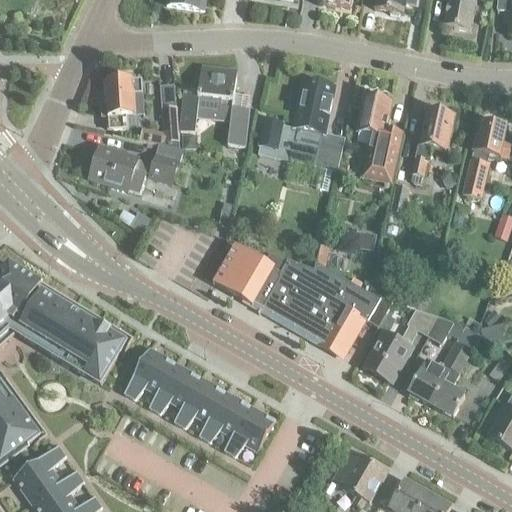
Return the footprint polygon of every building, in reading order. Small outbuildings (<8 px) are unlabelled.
[(210,0),(168,0),(167,11),(205,16),(207,1),(210,1),(210,0)] [(324,0),(324,7),(350,11),(351,0),(324,0)] [(417,0),(376,0),(375,13),(405,18),(408,0),(411,0),(417,1),(417,0)] [(449,0),(444,29),(471,34),(476,4),(477,3),(464,1),(464,0),(449,0)] [(511,0),(498,0),(497,15),(506,16),(505,28),(509,28),(508,40),(511,39),(511,0)] [(186,98),(181,133),(195,134),(196,121),(232,125),(229,148),(246,150),(250,112),(233,110),(235,98),(238,76),(202,72),(200,94),(199,99),(186,98)] [(108,107),(102,108),(102,121),(109,121),(110,133),(128,132),(127,120),(145,119),(143,82),(107,84),(108,107)] [(295,130),(291,154),(294,155),(293,165),(316,170),(321,148),(327,149),(331,129),(327,128),(335,91),(306,85),(298,122),(297,122),(295,130)] [(366,100),(359,136),(374,138),(365,180),(391,186),(402,137),(388,134),(394,107),(366,100)] [(181,145),(180,136),(180,135),(179,134),(180,130),(178,110),(161,112),(164,146),(179,145),(181,145)] [(418,149),(419,149),(412,179),(424,181),(425,182),(429,165),(431,165),(434,152),(448,155),(455,119),(429,113),(424,137),(421,137),(418,149)] [(278,152),(283,129),(283,127),(266,124),(261,148),(278,152)] [(473,157),(502,163),(508,131),(483,125),(479,142),(476,142),(473,157)] [(183,153),(184,153),(198,153),(198,138),(183,139),(183,153)] [(159,147),(156,158),(181,165),(184,153),(183,153),(180,152),(163,148),(159,147)] [(327,149),(322,171),(339,174),(344,152),(327,149)] [(100,152),(90,184),(127,195),(129,196),(130,193),(140,197),(146,178),(135,175),(139,164),(100,152)] [(181,165),(156,158),(149,181),(173,189),(181,165)] [(490,169),(472,164),(464,199),(481,203),(490,169)] [(412,179),(411,183),(415,188),(423,189),(424,181),(412,179)] [(150,199),(173,204),(176,191),(154,185),(150,199)] [(396,189),(391,215),(405,218),(411,192),(396,189)] [(124,214),(119,223),(130,229),(135,220),(124,214)] [(405,218),(391,215),(389,225),(403,228),(405,218)] [(494,241),(508,245),(511,232),(511,220),(503,217),(494,241)] [(358,234),(354,250),(374,255),(378,238),(358,234)] [(241,248),(215,288),(253,310),(254,308),(321,346),(320,349),(343,362),(365,324),(379,332),(394,306),(371,299),(326,273),(317,268),(315,274),(313,273),(231,241),(230,244),(241,248)] [(288,244),(283,260),(290,262),(295,247),(288,244)] [(10,268),(0,277),(0,318),(15,327),(23,314),(30,318),(37,307),(32,303),(42,287),(10,268)] [(11,334),(0,343),(0,350),(1,352),(2,351),(17,337),(19,338),(46,355),(75,307),(42,287),(32,303),(37,307),(30,318),(23,314),(15,327),(11,334)] [(414,293),(407,309),(426,316),(432,299),(414,293)] [(75,307),(46,355),(74,372),(103,324),(75,307)] [(427,317),(417,313),(408,329),(409,330),(418,335),(429,341),(440,321),(427,317)] [(0,318),(0,343),(11,334),(15,327),(0,318)] [(440,321),(429,341),(442,348),(448,338),(455,326),(440,321)] [(103,324),(74,372),(101,388),(130,340),(103,324)] [(455,326),(448,338),(459,344),(467,331),(466,330),(455,327),(455,326)] [(483,342),(503,337),(505,336),(503,328),(481,333),(483,342)] [(459,344),(458,346),(473,355),(482,340),(473,335),(467,331),(459,344)] [(386,338),(366,373),(391,387),(411,352),(409,351),(400,346),(386,338)] [(457,346),(444,368),(452,373),(460,378),(473,355),(465,350),(458,346),(457,346)] [(129,391),(124,398),(136,404),(141,398),(146,392),(157,398),(175,367),(159,358),(150,353),(129,391)] [(424,368),(408,397),(432,410),(452,373),(444,368),(442,372),(432,366),(424,368)] [(154,405),(149,412),(161,419),(166,412),(171,407),(182,413),(200,382),(184,372),(177,368),(175,367),(157,398),(154,405)] [(460,378),(452,373),(432,410),(454,422),(457,417),(466,400),(452,392),(460,378)] [(179,419),(174,426),(186,433),(191,426),(196,421),(207,427),(225,396),(209,387),(202,383),(200,382),(182,413),(179,419)] [(0,388),(0,429),(27,410),(7,384),(0,388)] [(204,433),(199,441),(211,447),(216,441),(221,435),(232,441),(250,410),(234,401),(227,397),(225,396),(207,427),(204,433)] [(27,410),(0,429),(0,468),(1,469),(46,436),(27,410)] [(229,448),(225,455),(236,461),(241,455),(246,449),(259,456),(277,425),(259,415),(252,411),(250,410),(232,441),(229,448)] [(511,414),(506,411),(488,442),(511,455),(511,414)] [(53,454),(14,482),(15,484),(32,508),(61,487),(52,474),(61,466),(67,460),(59,450),(53,454)] [(350,455),(334,485),(357,499),(352,507),(360,511),(363,511),(368,505),(370,506),(381,488),(375,485),(382,473),(350,455)] [(61,487),(32,508),(35,511),(79,511),(71,501),(70,499),(79,491),(85,486),(77,475),(71,480),(61,487)] [(420,511),(428,500),(405,486),(390,511),(420,511)] [(449,511),(428,500),(420,511),(449,511)] [(79,511),(102,511),(103,511),(95,501),(89,505),(79,511)]
